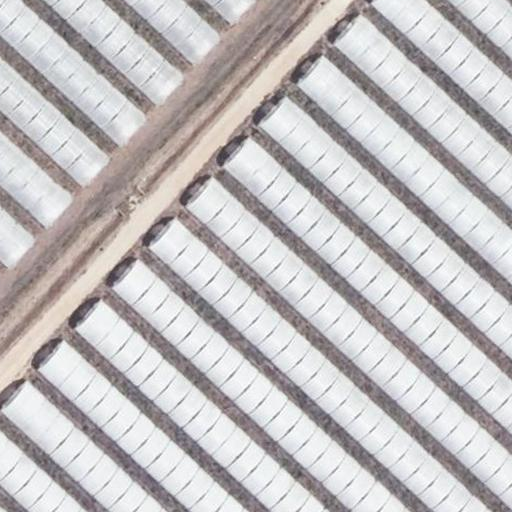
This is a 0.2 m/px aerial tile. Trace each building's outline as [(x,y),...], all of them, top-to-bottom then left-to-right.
[(213,0),(231,18),(250,0),(213,0)] [(424,0),(365,0),(365,1),(511,132),(511,90),(504,84),(510,76),(424,0)] [(511,7),(504,0),(448,0),(511,58),(511,7)] [(511,155),(356,11),(330,40),(511,209),(511,155)] [(292,81),(511,283),(511,228),(319,52),(292,81)] [(86,111),(121,143),(145,116),(111,84),(86,111)] [(255,124),(511,357),(511,301),(475,268),(474,269),(341,148),(339,151),(280,97),(255,124)] [(0,130),(0,183),(45,225),(71,197),(0,130)] [(511,434),(511,380),(246,133),(219,162),(511,434)] [(208,176),(180,207),(511,506),(511,452),(480,423),(480,422),(208,176)] [(0,255),(10,265),(36,237),(0,204),(0,255)] [(499,511),(482,496),(478,500),(172,215),(146,243),(434,511),(499,511)] [(412,511),(133,257),(107,286),(355,511),(412,511)] [(207,511),(297,344),(257,345),(251,348),(276,361),(208,363),(213,353),(209,353),(181,406),(164,397),(177,425),(31,430),(47,464),(0,439),(0,483),(13,511),(207,511)]
